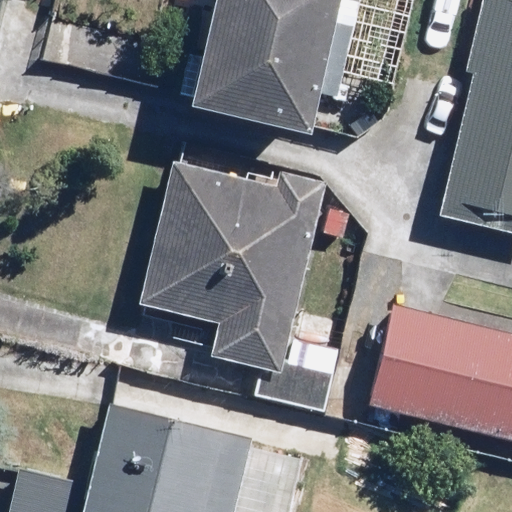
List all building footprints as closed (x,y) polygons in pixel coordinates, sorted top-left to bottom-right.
[(344,0),(222,0),(213,48),(189,43),(178,96),(319,125),(344,0)] [(511,0),(485,0),(446,210),(511,222),(511,0)] [(277,177),(172,157),(144,303),(221,318),(213,356),(262,366),(257,391),(326,406),(340,348),(293,337),(324,175),(279,167),(277,177)] [(511,329),(390,304),(369,407),(511,436),(511,329)] [(24,466),(13,511),(294,511),(311,445),(113,397),(92,483),(24,466)]
